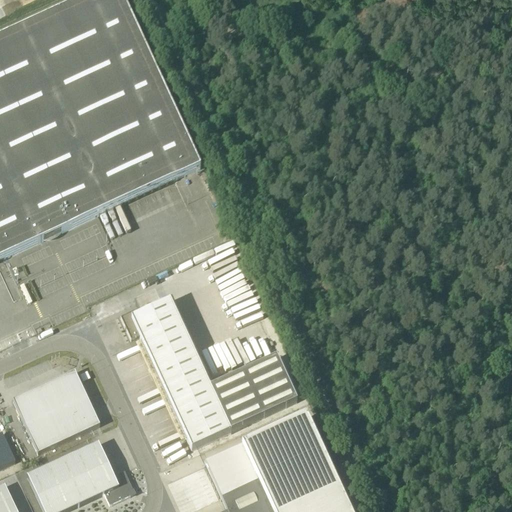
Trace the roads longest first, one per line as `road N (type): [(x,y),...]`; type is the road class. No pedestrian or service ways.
road 1 (track): [(372,511),(156,20)]
road 2 (track): [(511,90),(156,20)]
road 3 (unclassified): [(0,366),(53,341),(82,346),(99,361),(155,482),(149,511)]
road 4 (unknown): [(254,241),(53,341)]
road 5 (track): [(336,429),(511,357)]
